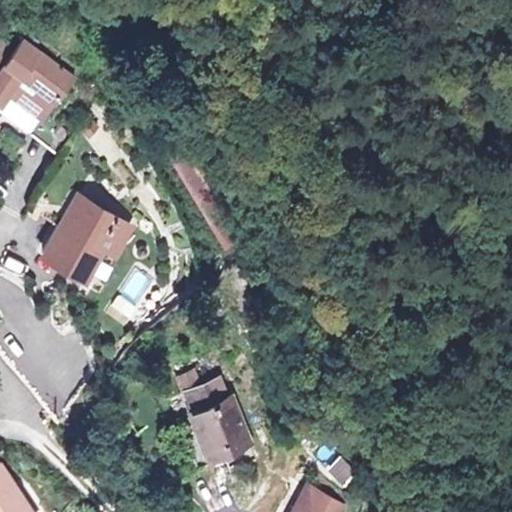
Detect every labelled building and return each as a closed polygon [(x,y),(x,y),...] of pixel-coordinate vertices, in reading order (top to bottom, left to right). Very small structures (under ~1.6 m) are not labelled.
[(68,75),(20,38),(5,59),(0,55),(0,53),(5,47),(0,43),(0,98),(5,92),(38,116),(68,75)] [(237,234),(266,214),(197,112),(168,132),(237,234)] [(70,140),(38,116),(26,132),(58,155),(70,140)] [(47,241),(88,266),(99,249),(111,256),(128,230),(74,197),(47,241)] [(80,280),(88,266),(47,241),(38,255),(80,280)] [(104,309),(122,323),(153,280),(135,267),(104,309)] [(199,453),(214,446),(240,434),(218,386),(213,388),(206,372),(174,387),(183,406),(179,408),(199,453)] [(331,511),(334,500),(297,478),(278,511),(331,511)] [(0,511),(15,511),(0,488),(0,511)]
